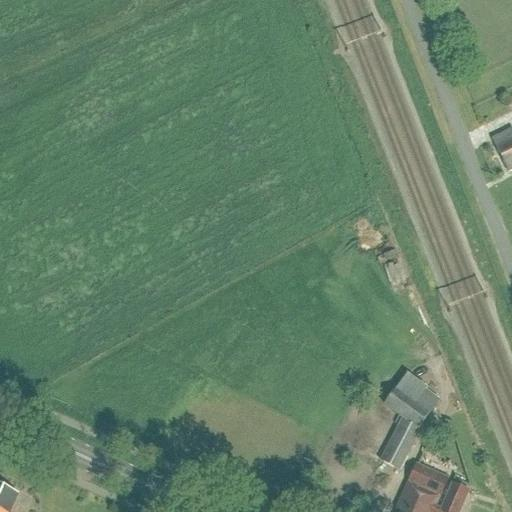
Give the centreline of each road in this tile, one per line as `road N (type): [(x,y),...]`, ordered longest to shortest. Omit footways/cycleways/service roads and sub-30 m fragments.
road 1 (unclassified): [(511,271),(406,0)]
road 2 (secondary): [(205,511),(0,420)]
